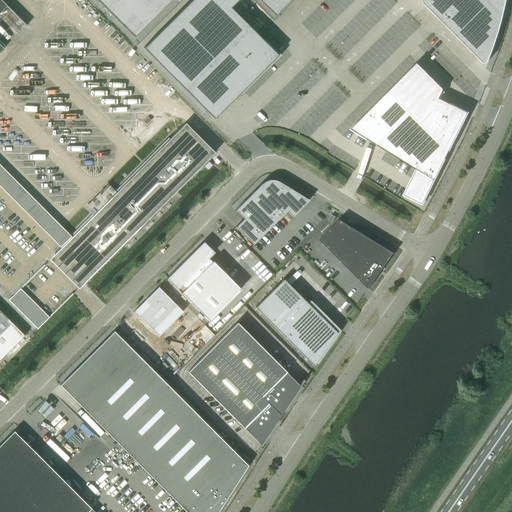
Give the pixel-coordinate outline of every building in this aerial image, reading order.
[(96,0),(133,37),(170,0),(96,0)] [(191,0),(143,48),(214,119),(238,95),(239,97),(244,92),(281,55),(265,39),(263,41),(230,8),(237,0),(258,0),(275,16),(290,0),(191,0)] [(422,0),(423,0),(423,3),(424,4),(482,62),(483,63),(485,63),(487,62),(488,61),(489,59),(494,46),(501,26),(506,5),(506,0),(422,0)] [(417,65),(352,129),(386,150),(416,168),(417,169),(404,195),(422,203),(467,112),(439,98),(442,90),(417,65)] [(54,254),(83,284),(214,153),(185,123),(117,192),(93,215),(73,235),(71,237),(61,247),(60,248),(54,254)] [(235,227),(253,245),(286,211),(292,217),(309,200),(279,182),(268,180),(261,184),(234,211),(235,211),(235,210),(244,218),(235,227)] [(339,219),(319,239),(368,289),(379,274),(394,253),(392,252),(339,219)] [(209,321),(240,289),(212,261),(212,262),(208,258),(213,253),(202,243),(197,248),(166,279),(209,321)] [(283,279),(255,308),(307,359),(321,346),(324,348),(335,332),(321,317),(323,316),(308,302),(307,303),(283,279)] [(144,301),(134,311),(137,315),(158,336),(183,312),(158,287),(144,301)] [(0,359),(24,335),(0,311),(0,359)] [(237,323),(212,347),(279,415),(299,386),(237,323)] [(59,385),(186,511),(217,511),(248,465),(113,331),(59,385)] [(187,372),(260,444),(279,415),(212,347),(187,372)] [(94,511),(31,448),(14,431),(0,444),(0,511),(94,511)]
